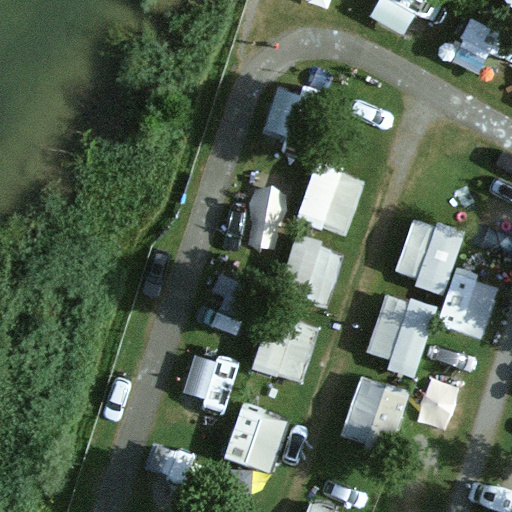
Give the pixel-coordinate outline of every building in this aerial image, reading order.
[(314,139),(317,89),(281,86),(277,137),(314,139)] [(301,215),(354,229),(371,167),(318,153),(301,215)] [(451,284),(462,225),(410,216),(400,275),(451,284)] [(283,284),(334,299),(351,243),(299,228),(283,284)] [(511,269),(468,252),(445,311),(494,331),(511,284),(511,269)] [(388,288),(370,352),(421,366),(439,302),(388,288)] [(365,368),(344,428),(393,445),(414,385),(365,368)] [(230,449),(273,464),(291,412),(248,396),(230,449)]
